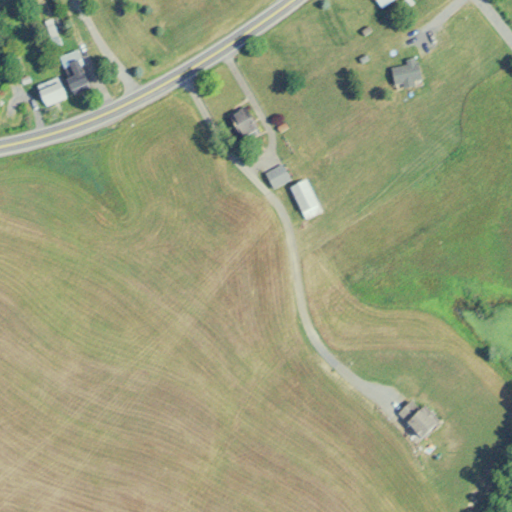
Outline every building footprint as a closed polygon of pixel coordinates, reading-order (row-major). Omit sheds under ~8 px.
[(71,63),(65,66),(76,90),(94,82),(79,48),(67,53),(71,63)] [(430,77),(423,55),(411,58),(412,62),(395,67),(401,86),(430,77)] [(39,83),(44,104),(70,97),(64,76),(39,83)] [(262,128),(248,106),(234,115),(248,137),(262,128)] [(267,171),(275,187),(294,178),(286,162),(267,171)] [(311,218),(327,208),(309,177),(293,186),(311,218)] [(402,409),(426,438),(443,424),(419,394),(402,409)]
